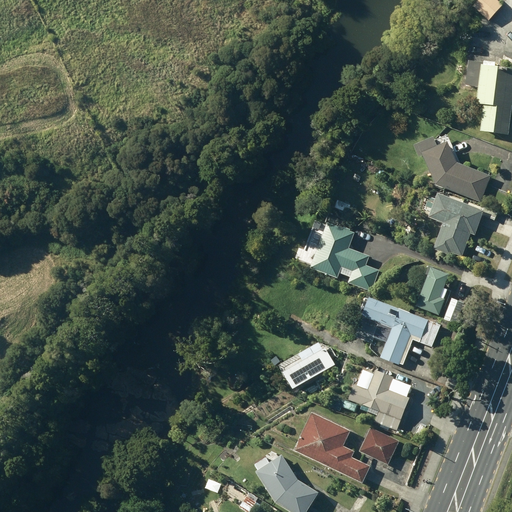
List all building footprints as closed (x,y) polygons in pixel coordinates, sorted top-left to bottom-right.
[(496,0),(474,0),(470,6),(487,20),(500,3),(496,0)] [(492,65),(480,64),(480,62),(467,60),(464,84),(475,85),(473,102),(481,103),(478,131),(507,134),(511,89),(511,68),(492,67),(492,65)] [(442,137),(423,145),(428,157),(431,156),(442,184),(484,202),(495,176),(464,163),(454,137),(444,141),(442,137)] [(355,163),(349,177),(357,180),(363,166),(355,163)] [(368,165),(361,178),(366,181),(373,168),(368,165)] [(403,185),(395,200),(408,206),(415,191),(403,185)] [(451,223),(440,250),(456,256),(457,253),(467,257),(476,234),(481,236),(489,216),(499,220),(502,212),(488,207),(487,210),(446,193),(437,217),(451,223)] [(370,265),(373,256),(354,248),(360,233),(354,231),(355,230),(349,228),(348,229),(333,223),(316,268),(342,279),(346,268),(357,272),(353,283),(375,292),(383,270),(370,265)] [(451,299),(449,298),(453,290),(450,289),(455,275),(438,268),(422,307),(444,316),(451,299)] [(368,315),(359,338),(373,343),(376,336),(392,343),(386,358),(404,365),(404,364),(407,365),(418,340),(436,348),(446,325),(378,297),(377,301),(371,298),(365,314),(368,315)] [(455,299),(448,319),(460,323),(467,303),(455,299)] [(285,361),(280,364),(286,375),(294,370),(292,366),(289,368),(285,361)] [(365,405),(363,410),(372,413),(374,408),(383,411),(379,423),(401,431),(413,398),(393,391),(398,377),(380,371),(373,390),(359,385),(354,401),(365,405)] [(438,385),(434,395),(441,399),(443,393),(442,393),(444,388),(438,385)] [(338,396),(334,408),(344,412),(346,407),(358,412),(361,405),(347,400),(348,399),(338,396)] [(359,452),(348,446),(355,432),(317,413),(299,451),(368,484),(375,468),(356,458),(359,452)] [(365,452),(393,465),(404,442),(376,429),(365,452)] [(260,465),(263,470),(261,472),(280,502),(295,511),(313,511),(325,493),(303,480),(287,455),(282,458),(280,454),(273,459),(272,457),(260,465)] [(249,498),(244,506),(253,511),(258,504),(249,498)]
